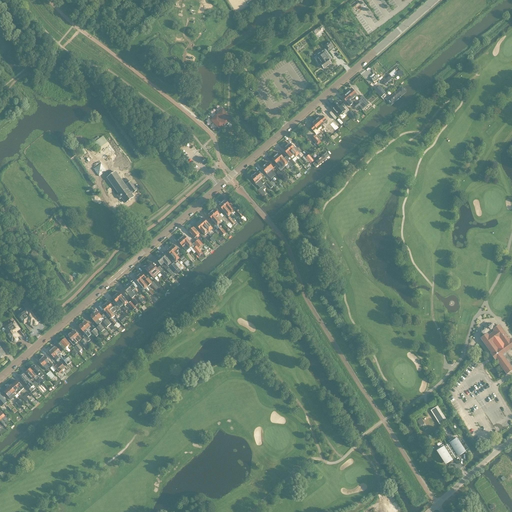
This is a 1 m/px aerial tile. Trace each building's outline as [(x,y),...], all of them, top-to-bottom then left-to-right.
[(321,28),(309,36),(315,43),(326,35),(321,28)] [(327,53),(334,47),(330,42),(324,46),(326,49),(316,56),(318,59),(316,61),(319,65),(320,64),(324,69),(331,64),(329,61),(331,60),(327,53)] [(371,79),(374,83),(379,79),(376,75),(371,79)] [(393,80),(389,76),(383,81),(386,85),(393,80)] [(381,97),(390,108),(411,90),(401,79),(386,93),(381,97)] [(386,93),(379,86),(375,91),(381,97),(386,93)] [(352,89),(347,93),(352,99),(354,97),(356,98),(358,97),(356,95),(357,95),(352,89)] [(347,93),(342,98),(347,103),(350,106),(352,104),(349,101),(352,99),(347,93)] [(356,104),(358,106),(359,106),(362,110),(369,104),(363,96),(360,98),(361,100),(356,104)] [(337,102),(331,107),(339,116),(344,112),(346,114),(349,111),(341,102),(339,104),(337,102)] [(218,128),(221,128),(231,118),(223,110),(212,119),(212,122),(218,128)] [(318,119),(315,121),(323,129),(324,128),(323,126),(327,122),(323,116),(319,119),(319,118),(318,119)] [(323,129),(315,121),(313,123),(312,124),(313,125),(310,127),(314,132),(317,129),(318,130),(319,129),(321,131),(322,130),(326,135),(327,134),(323,129)] [(333,121),(330,124),(334,130),(335,131),(339,128),(333,121)] [(97,149),(107,142),(103,136),(93,143),(90,146),(92,150),(96,147),(97,149)] [(318,146),(321,143),(315,136),(312,139),(318,146)] [(286,146),(286,147),(295,158),(298,155),(301,158),(304,156),(300,152),(298,150),(297,148),(294,149),(290,144),(288,145),(287,145),(286,146)] [(101,154),(103,157),(113,150),(111,147),(101,154)] [(292,160),(295,158),(286,147),(285,147),(284,148),(283,150),(289,157),(287,159),(294,166),(296,165),(292,160)] [(276,156),(275,156),(285,167),(286,167),(289,165),(292,168),(294,166),(287,159),(285,161),(279,153),(277,154),(276,155),(276,156)] [(285,167),(275,156),(274,156),(273,157),(273,158),(272,159),(277,164),(275,166),(280,171),(285,167)] [(265,165),(274,176),(276,175),(272,170),(273,169),(268,162),(267,164),(266,164),(265,164),(265,165)] [(274,176),(265,165),(264,166),(263,166),(263,167),(261,168),(271,179),(274,176)] [(139,188),(137,186),(135,187),(131,182),(127,184),(131,190),(129,191),(116,172),(107,178),(119,195),(117,196),(120,199),(122,198),(125,203),(134,197),(131,194),(133,193),(137,190),(139,189),(139,188)] [(254,175),(261,183),(262,185),(265,183),(270,189),(273,186),(265,177),(263,179),(257,172),(256,173),(255,173),(254,174),(254,175)] [(252,177),(250,178),(260,189),(258,190),(262,196),(265,193),(263,191),(266,189),(262,185),(261,183),(254,175),(253,175),(252,176),(252,177)] [(222,202),(222,203),(229,211),(231,214),(234,216),(236,215),(233,212),(235,211),(230,206),(225,200),(224,201),(223,201),(222,202)] [(228,217),(231,214),(229,211),(222,203),(221,203),(220,204),(218,206),(228,217)] [(211,212),(218,220),(221,223),(221,224),(223,222),(226,225),(230,223),(225,217),(223,218),(214,209),(213,210),(212,210),(211,211),(211,212)] [(218,220),(211,212),(210,212),(209,213),(209,214),(208,215),(213,221),(217,226),(221,223),(218,220)] [(203,218),(199,222),(207,230),(209,232),(213,229),(209,225),(203,218)] [(207,230),(199,222),(195,225),(196,226),(201,231),(203,233),(205,236),(209,232),(207,230)] [(199,234),(194,228),(193,228),(192,228),(191,229),(191,230),(189,232),(196,240),(198,238),(197,237),(199,235),(199,234)] [(181,238),(189,249),(191,247),(193,246),(192,245),(184,235),(183,237),(182,237),(181,237),(181,238)] [(186,251),(189,249),(181,238),(180,239),(179,240),(177,241),(186,251)] [(198,240),(195,243),(199,249),(203,245),(198,240)] [(201,252),(194,243),(192,245),(193,246),(191,247),(198,254),(201,252)] [(170,247),(170,248),(177,256),(179,254),(177,252),(178,251),(173,245),(172,246),(171,246),(170,247)] [(176,262),(179,259),(177,256),(170,248),(169,248),(168,249),(168,250),(167,251),(173,258),(173,259),(176,262)] [(162,254),(159,257),(168,267),(171,264),(168,260),(162,254)] [(173,272),(169,268),(168,267),(159,257),(156,260),(161,266),(162,265),(165,269),(169,273),(169,272),(170,273),(171,273),(173,272)] [(178,262),(175,264),(178,268),(181,271),(183,268),(181,265),(178,262)] [(152,263),(149,266),(157,276),(160,274),(159,273),(160,272),(152,263)] [(169,268),(173,272),(173,273),(178,269),(173,264),(169,268)] [(157,276),(149,266),(145,269),(153,278),(154,278),(155,278),(157,276)] [(138,275),(138,276),(148,287),(152,284),(156,289),(158,287),(153,282),(152,283),(148,278),(146,280),(146,279),(141,273),(140,274),(139,274),(138,275)] [(150,290),(148,287),(138,276),(137,276),(136,277),(135,279),(140,284),(139,285),(140,286),(142,288),(141,289),(143,291),(145,289),(148,292),(150,290)] [(127,285),(136,296),(137,295),(134,290),(136,288),(132,284),(131,282),(127,285)] [(136,296),(127,285),(123,289),(132,299),(136,296)] [(116,295),(124,305),(125,306),(128,303),(119,292),(118,293),(117,293),(116,294),(116,295)] [(113,297),(112,298),(115,301),(116,302),(115,303),(118,307),(119,306),(120,307),(124,305),(116,295),(115,295),(114,296),(113,297)] [(105,304),(105,305),(113,314),(116,311),(117,312),(119,310),(117,308),(115,306),(113,308),(108,302),(107,303),(106,303),(105,304)] [(103,306),(102,307),(107,313),(106,314),(109,317),(109,316),(111,318),(111,319),(112,318),(115,316),(113,314),(105,305),(104,305),(103,306)] [(37,321),(30,311),(28,313),(27,310),(18,316),(24,324),(28,321),(31,325),(33,324),(34,325),(35,325),(36,325),(37,324),(37,323),(37,322),(37,321)] [(93,314),(101,323),(104,320),(97,311),(93,314)] [(101,323),(93,314),(90,317),(98,326),(101,323)] [(109,320),(107,319),(103,323),(107,328),(112,324),(109,320)] [(85,321),(82,324),(90,334),(91,333),(96,338),(100,334),(96,329),(92,332),(91,330),(90,330),(89,328),(90,327),(85,321)] [(16,332),(19,329),(14,322),(6,328),(7,330),(5,332),(12,341),(13,341),(14,342),(15,342),(17,342),(17,341),(18,339),(17,338),(19,336),(16,332)] [(78,327),(85,335),(83,337),(88,342),(90,340),(88,338),(91,335),(90,334),(82,324),(78,327)] [(105,330),(101,325),(96,329),(100,333),(105,330)] [(499,326),(495,328),(494,327),(483,334),(485,336),(481,339),(491,353),(490,353),(496,362),(497,361),(507,374),(511,370),(511,368),(511,367),(511,362),(506,355),(508,354),(507,352),(511,348),(511,341),(511,339),(510,340),(499,326)] [(74,331),(71,333),(78,342),(79,342),(82,340),(74,331)] [(78,342),(71,333),(68,336),(71,340),(69,341),(73,346),(78,342)] [(70,348),(72,346),(65,339),(60,343),(59,344),(64,350),(68,346),(70,348)] [(89,344),(84,339),(81,342),(88,350),(91,348),(88,344),(89,344)] [(52,350),(59,358),(63,355),(55,347),(52,350)] [(59,358),(52,350),(49,353),(55,359),(57,362),(60,359),(59,358)] [(45,356),(42,359),(50,368),(51,369),(54,366),(50,362),(45,356)] [(71,361),(67,356),(63,360),(66,364),(67,365),(71,361)] [(50,368),(42,359),(38,362),(46,371),(50,368)] [(60,369),(62,371),(65,368),(60,362),(57,365),(60,369)] [(34,365),(30,369),(39,378),(40,379),(44,376),(34,365)] [(39,378),(30,369),(26,372),(33,380),(34,378),(36,380),(39,378)] [(50,371),(46,375),(51,380),(55,377),(50,371)] [(25,383),(26,382),(29,385),(26,387),(31,392),(36,388),(24,374),(20,377),(25,383)] [(14,383),(21,391),(24,389),(17,381),(14,383)] [(21,391),(14,383),(10,386),(17,394),(21,391)] [(17,394),(10,386),(7,389),(14,397),(17,394)] [(14,397),(7,389),(4,392),(11,400),(14,397)] [(11,403),(9,405),(0,395),(0,404),(2,407),(5,404),(7,407),(8,406),(11,411),(15,408),(11,403)] [(446,421),(436,406),(430,410),(440,425),(446,421)] [(447,444),(446,445),(455,458),(458,456),(458,457),(458,456),(459,455),(462,453),(464,452),(455,438),(451,440),(448,441),(449,443),(447,445),(447,444)] [(455,458),(446,445),(447,445),(444,447),(443,445),(440,447),(437,449),(446,463),(447,462),(450,460),(452,459),(452,460),(453,460),(452,459),(455,458)]
